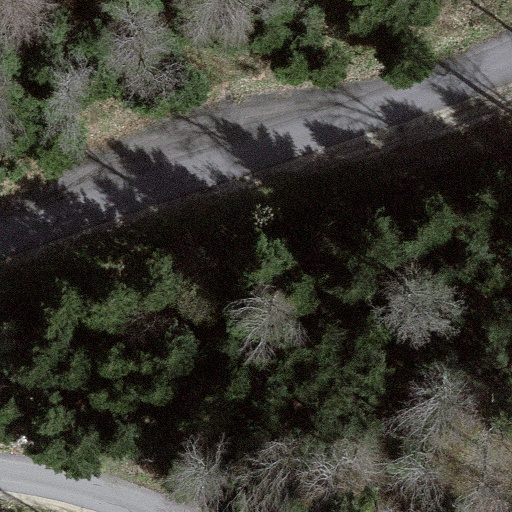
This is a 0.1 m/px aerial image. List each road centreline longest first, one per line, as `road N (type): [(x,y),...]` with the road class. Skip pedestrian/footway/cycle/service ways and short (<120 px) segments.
road 1 (unclassified): [(0,217),(166,125),(412,87),(511,41)]
road 2 (unclassified): [(131,511),(0,481)]
